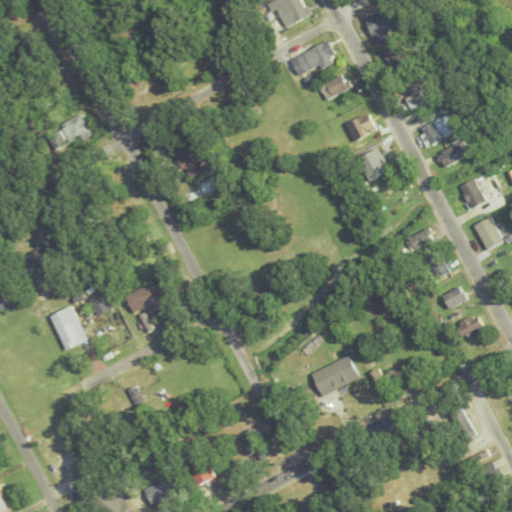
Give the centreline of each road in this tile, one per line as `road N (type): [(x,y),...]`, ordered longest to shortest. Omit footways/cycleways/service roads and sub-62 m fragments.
road 1 (residential): [(328,511),(47,0)]
road 2 (residential): [(338,17),(0,208)]
road 3 (residential): [(511,336),(328,0)]
road 4 (tertiary): [(511,355),(217,511)]
road 5 (residential): [(219,314),(100,378)]
road 6 (residential): [(58,511),(0,406)]
